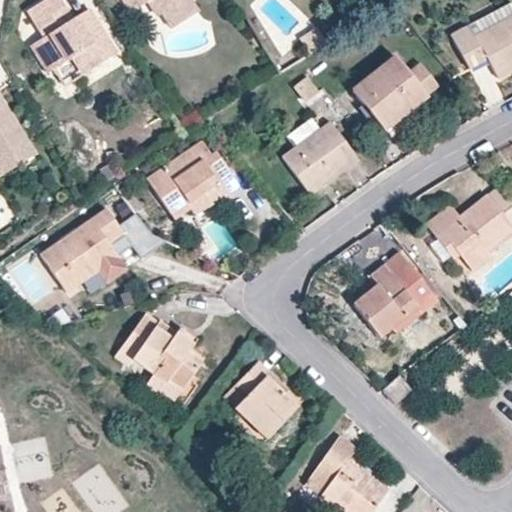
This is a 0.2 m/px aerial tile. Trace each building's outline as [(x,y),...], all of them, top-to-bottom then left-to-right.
[(86,37),(73,16),(69,19),(57,0),(40,0),(25,10),(41,36),(46,33),(63,61),(69,57),(80,74),(113,53),(98,29),(86,37)] [(138,5),(134,0),(120,0),(127,11),(138,5)] [(188,0),(134,0),(138,5),(145,0),(154,16),(159,12),(169,27),(195,11),(188,0)] [(469,36),(511,13),(511,8),(508,1),(463,25),(469,36)] [(98,29),(86,9),(73,16),(86,37),(98,29)] [(511,66),(511,13),(469,36),(463,25),(445,35),(459,60),(477,50),(481,59),(492,77),(511,66)] [(63,61),(46,33),(41,36),(28,45),(45,72),(63,61)] [(481,59),(477,50),(459,60),(464,68),(481,59)] [(408,106),(433,86),(415,63),(403,72),(390,56),(347,90),(378,129),(379,129),(408,106)] [(313,91),(301,76),(288,86),(300,102),(313,91)] [(32,153),(0,101),(0,153),(3,151),(12,165),(32,153)] [(386,137),(414,114),(408,106),(379,129),(386,137)] [(315,129),(306,117),(281,136),(290,148),(315,129)] [(353,159),(325,122),(315,129),(290,148),(277,157),(305,194),(353,159)] [(221,193),(213,182),(225,174),(210,151),(205,154),(196,140),(141,178),(166,214),(183,202),(186,207),(191,214),(221,193)] [(0,172),(12,165),(3,151),(0,153),(0,172)] [(233,185),(225,174),(213,182),(221,193),(233,185)] [(511,204),(499,188),(460,219),(450,206),(427,225),(436,237),(442,233),(459,255),(467,265),(487,250),(511,229),(511,204)] [(169,218),(186,207),(183,202),(166,214),(169,218)] [(137,258),(161,240),(147,232),(131,213),(113,225),(101,208),(35,254),(61,292),(92,270),(101,283),(122,269),(113,255),(127,245),(137,258)] [(459,255),(442,233),(436,237),(453,259),(459,255)] [(472,272),(492,256),(487,250),(467,265),(472,272)] [(433,296),(399,254),(370,276),(377,285),(353,305),(380,338),(392,329),(417,308),(433,296)] [(396,334),(437,300),(433,296),(417,308),(392,329),(396,334)] [(202,362),(189,352),(172,340),(155,328),(158,323),(145,314),(115,357),(128,366),(132,360),(153,375),(180,394),(202,362)] [(176,334),(160,322),(158,323),(155,328),(172,340),(176,334)] [(189,352),(197,341),(180,329),(176,334),(172,340),(189,352)] [(277,389),(281,385),(258,363),(235,385),(247,397),(234,409),(266,440),(298,408),(284,395),(277,389)] [(170,406),(180,394),(153,375),(146,385),(149,387),(147,390),(170,406)] [(394,405),(411,390),(399,377),(382,390),(394,405)] [(247,397),(235,385),(223,398),(234,409),(247,397)] [(288,392),(281,385),(277,389),(284,395),(288,392)] [(342,511),(372,511),(387,492),(346,463),(355,451),(338,439),(305,485),(342,511)]
